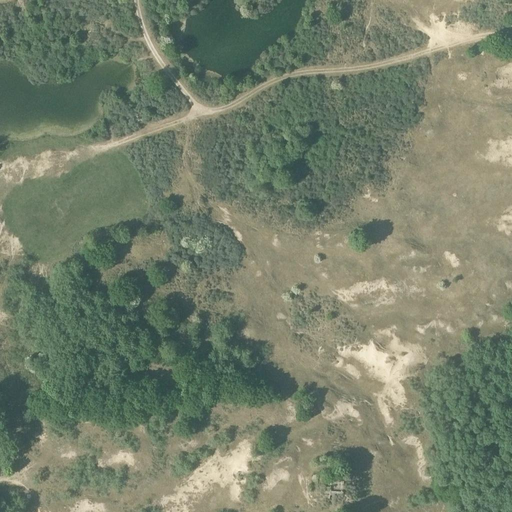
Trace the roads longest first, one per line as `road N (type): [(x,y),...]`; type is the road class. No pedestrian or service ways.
road 1 (track): [(511,37),(476,36),(388,63),(302,71),(201,112)]
road 2 (track): [(135,0),(149,46),(201,112)]
